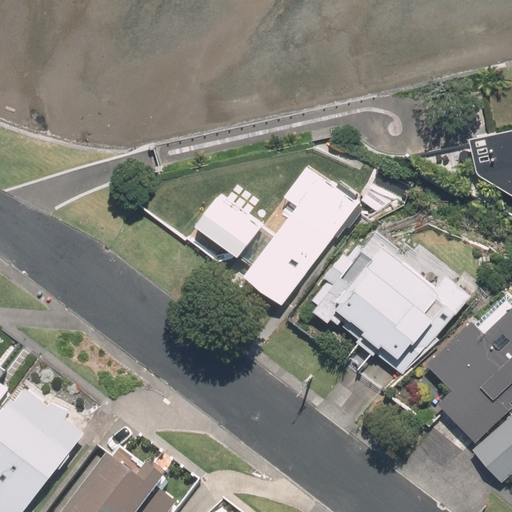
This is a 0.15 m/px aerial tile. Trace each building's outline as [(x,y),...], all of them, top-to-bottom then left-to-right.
[(511,128),(467,138),(468,142),(406,153),(492,204),(489,188),(501,186),(506,208),(511,211),(511,128)] [(309,171),(288,198),(297,205),(243,277),(282,305),(333,236),(336,238),(359,208),(309,171)] [(194,227),(237,258),(262,223),(220,192),(194,227)] [(327,276),(311,295),(318,301),(308,313),(322,324),(329,315),(337,321),(341,316),(345,320),(344,321),(405,371),(405,370),(456,309),(457,310),(472,291),(447,270),(434,286),(381,243),(372,253),(356,241),(351,247),(347,252),(343,249),(324,273),(327,276)] [(511,396),(511,395),(511,302),(484,329),(470,315),(427,357),(453,383),(439,397),(477,436),(511,401),(511,396)] [(0,359),(0,399),(9,388),(6,386),(16,372),(0,359)] [(0,509),(3,511),(22,511),(85,431),(24,384),(12,400),(9,398),(0,408),(0,509)] [(511,414),(480,442),(508,472),(511,468),(511,414)] [(167,511),(177,499),(160,486),(166,479),(146,463),(133,479),(105,457),(61,511),(167,511)]
